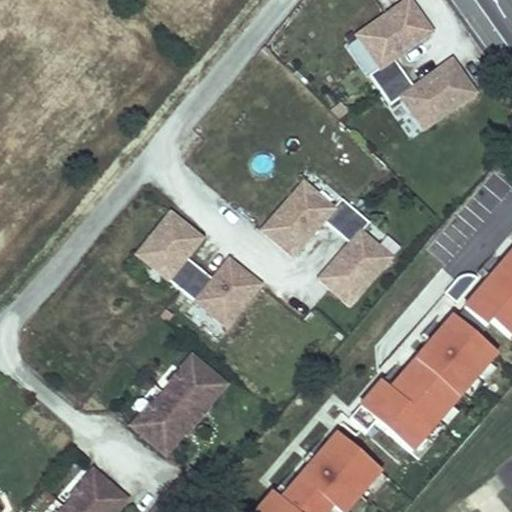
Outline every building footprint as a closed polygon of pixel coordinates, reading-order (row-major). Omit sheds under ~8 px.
[(397,66),(435,39),(412,6),(360,43),(383,75),(373,82),(383,97),(407,80),(397,66)] [(427,137),(479,100),(455,67),(417,94),(407,80),(383,97),(394,112),(404,105),(427,137)] [(297,265),(328,229),(341,240),(360,218),(346,206),(337,216),(307,190),(266,238),(297,265)] [(360,218),(341,240),(354,251),(323,287),(354,314),(395,265),(365,239),(373,230),(360,218)] [(190,266),(206,247),(175,221),(141,263),(186,299),(204,277),(190,266)] [(414,462),(500,359),(482,343),(492,330),(511,346),(511,257),(508,254),(390,395),(380,387),(357,414),(414,462)] [(231,335),(265,293),(233,268),(217,288),(204,277),(186,299),(231,335)] [(190,356),(178,370),(180,372),(171,382),(162,393),(153,403),(145,414),(143,412),(131,426),(165,455),(183,435),(181,433),(186,427),(190,427),(195,421),(200,415),(200,411),(205,405),(223,384),(190,356)] [(178,370),(169,381),(171,382),(180,372),(178,370)] [(153,403),(152,401),(143,412),(145,414),(153,403)] [(256,511),(356,511),(385,474),(333,435),(280,505),(268,496),(256,511)] [(113,511),(125,499),(92,471),(80,485),(82,487),(73,497),(64,508),(60,511),(113,511)] [(191,471),(167,496),(185,511),(191,511),(212,490),(191,471)] [(82,487),(80,485),(71,496),(73,497),(82,487)] [(185,511),(167,496),(152,511),(185,511)]
